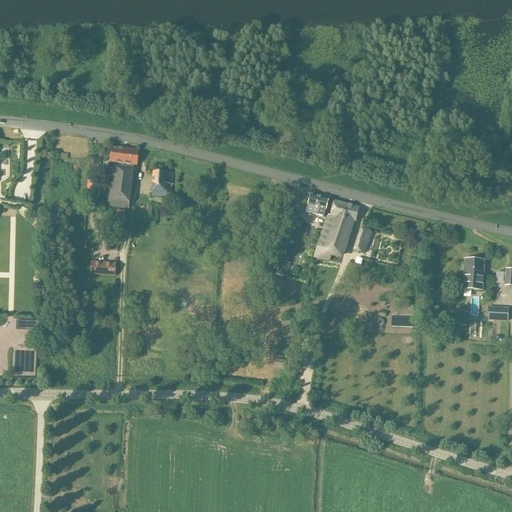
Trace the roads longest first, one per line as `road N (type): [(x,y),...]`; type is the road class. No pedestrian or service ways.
road 1 (tertiary): [(511,234),(375,206),(155,141),(0,120)]
road 2 (unclassified): [(0,398),(254,404),(511,484)]
road 3 (unknown): [(121,400),(123,268),(114,254),(99,253)]
